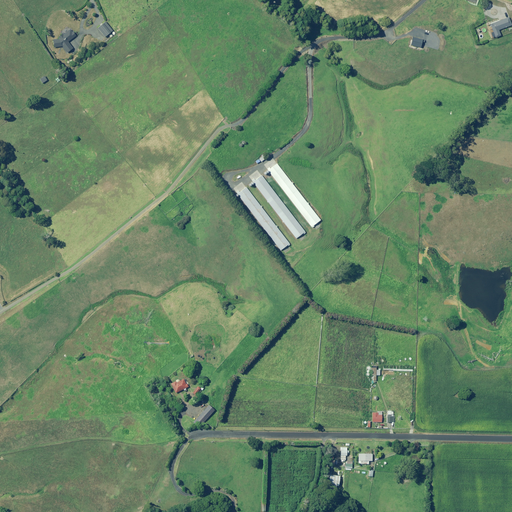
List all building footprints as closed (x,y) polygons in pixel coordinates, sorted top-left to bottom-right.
[(498,30),(511,25),(509,16),(504,18),(501,19),(499,20),(490,24),(490,25),(494,36),(495,37),(500,35),(498,30)] [(112,31),(105,22),(96,28),(103,38),(112,31)] [(59,39),(52,40),(53,47),(61,46),(67,53),(73,48),(68,42),(75,36),(70,29),(63,35),(62,33),(57,37),(59,39)] [(422,39),(412,36),(410,45),(420,47),(422,39)] [(320,220),(277,163),(268,170),(311,227),(320,220)] [(253,182),(296,238),(303,233),(303,234),(306,232),(261,175),(253,182)] [(237,194),(281,250),(287,245),(288,246),(290,244),(246,187),(237,194)] [(189,383),(185,376),(170,384),(175,393),(182,389),(184,392),(187,390),(186,388),(189,387),(187,384),(189,383)] [(200,388),(197,386),(192,393),(196,396),(200,388)] [(201,425),(214,410),(208,404),(193,422),(194,424),(196,421),(201,425)] [(382,417),(382,415),(378,415),(378,413),(372,413),(372,422),(375,422),(381,422),(381,420),(382,420),(382,417)] [(372,454),(358,453),(358,461),(358,464),(368,464),(368,461),(372,461),(372,454)] [(338,486),(340,476),(330,474),(328,485),(329,485),(329,489),(335,490),(336,486),(338,486)]
